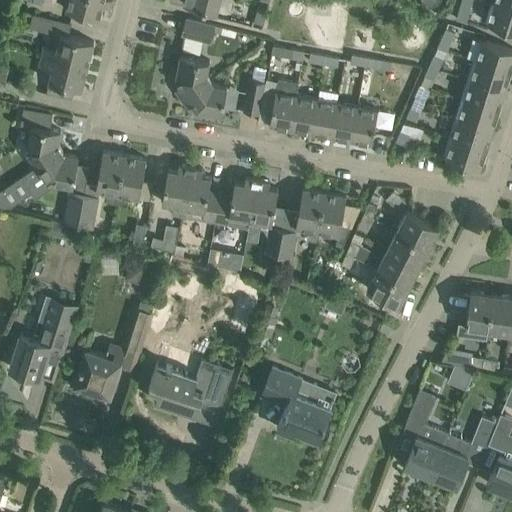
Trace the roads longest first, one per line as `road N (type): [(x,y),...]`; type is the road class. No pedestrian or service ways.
road 1 (residential): [(490,194),(193,138),(105,110),(107,67),(128,0)]
road 2 (residential): [(335,511),(467,244)]
road 3 (unclassified): [(256,511),(68,455)]
